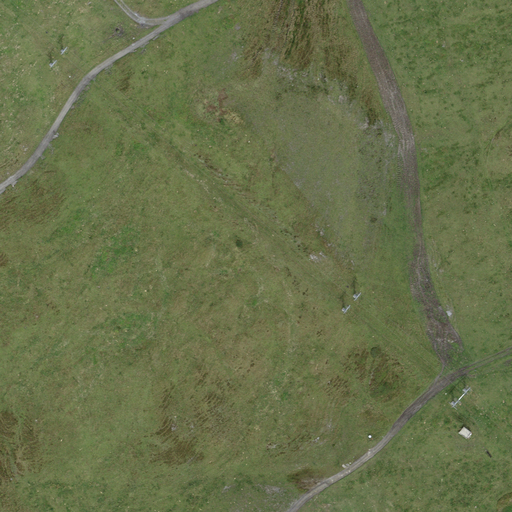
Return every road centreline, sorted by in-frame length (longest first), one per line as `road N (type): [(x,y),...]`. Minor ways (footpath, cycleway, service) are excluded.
road 1 (track): [(0,188),(33,164),(74,97),(101,70),(212,0)]
road 2 (track): [(511,348),(441,383),(359,463),(289,511)]
